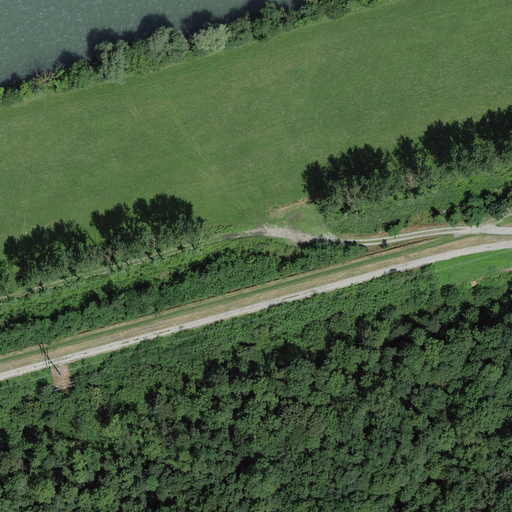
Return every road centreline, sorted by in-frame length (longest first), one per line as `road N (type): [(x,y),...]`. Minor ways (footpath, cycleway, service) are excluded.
road 1 (track): [(511,249),(458,254),(0,378)]
road 2 (track): [(511,233),(421,233),(356,245),(250,233)]
